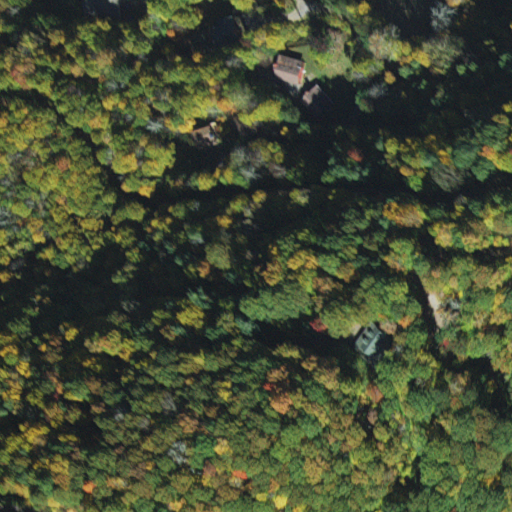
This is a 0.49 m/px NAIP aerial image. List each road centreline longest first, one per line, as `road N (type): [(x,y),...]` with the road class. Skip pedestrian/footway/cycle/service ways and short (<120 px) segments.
road 1 (residential): [(0,90),(110,119),(169,164),(511,177),(488,262),(414,306),(404,282),(363,269),(306,292)]
road 2 (residential): [(0,199),(117,195),(169,164)]
road 3 (residential): [(304,0),(360,23),(394,51),(447,65)]
